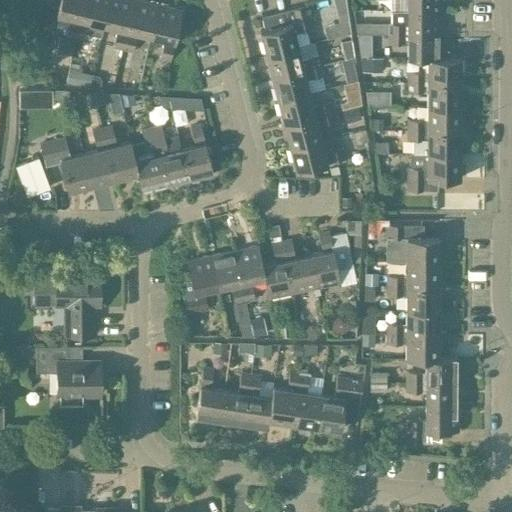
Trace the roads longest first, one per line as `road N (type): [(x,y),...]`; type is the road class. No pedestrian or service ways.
road 1 (residential): [(502,501),(187,470),(149,452)]
road 2 (residential): [(149,452),(140,430),(140,259),(149,234)]
road 3 (residential): [(247,192),(254,166),(207,0)]
road 4 (residential): [(511,338),(500,302),(504,163)]
road 5 (residential): [(504,163),(501,0)]
road 6 (residential): [(502,501),(502,379),(511,351)]
